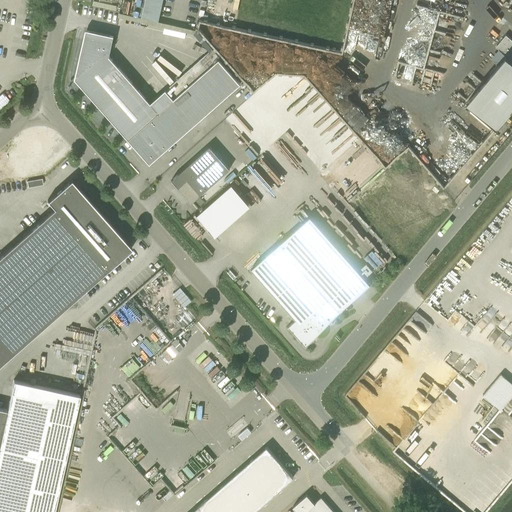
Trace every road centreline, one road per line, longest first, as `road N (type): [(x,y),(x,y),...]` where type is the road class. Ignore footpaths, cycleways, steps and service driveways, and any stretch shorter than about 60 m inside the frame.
road 1 (unclassified): [(301,396),(41,99)]
road 2 (unclassified): [(301,396),(511,154)]
road 3 (unknown): [(343,443),(437,342),(458,342),(511,377)]
